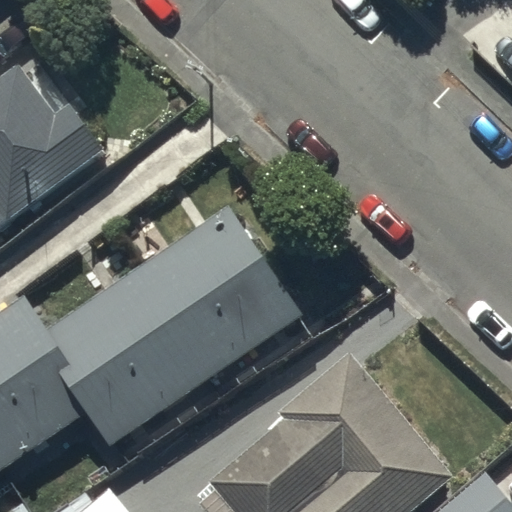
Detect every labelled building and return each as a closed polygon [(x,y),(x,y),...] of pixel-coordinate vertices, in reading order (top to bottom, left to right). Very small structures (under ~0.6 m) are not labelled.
[(0,243),(111,161),(78,116),(64,127),(26,76),(0,95),(0,243)] [(118,459),(311,329),(236,219),(55,342),(34,310),(0,333),(0,491),(95,427),(118,459)] [(433,511),(461,489),(357,366),(287,425),(292,432),(218,494),(224,501),(210,511),(433,511)] [(511,511),(511,507),(492,483),(457,511),(511,511)] [(101,511),(126,511),(116,500),(101,511)]
